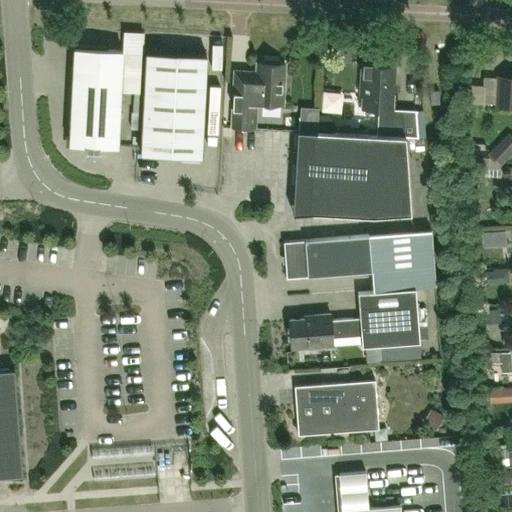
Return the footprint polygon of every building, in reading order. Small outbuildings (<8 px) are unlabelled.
[(70,47),(65,142),(118,145),(123,50),(70,47)] [(146,51),(142,133),(141,153),(201,156),(206,54),(146,51)] [(257,72),(235,71),(232,126),(255,128),(257,102),(283,103),(285,63),(280,63),(278,59),(265,58),(263,62),(258,62),(257,72)] [(415,109),(393,108),(395,65),(364,63),(361,107),(378,108),(377,134),(406,137),(416,137),(415,109)] [(497,104),(511,105),(511,76),(498,76),(497,104)] [(431,103),(439,103),(438,90),(430,90),(431,103)] [(292,213),(312,212),(374,215),(411,212),(406,137),(377,134),(297,130),(293,185),(292,213)] [(511,134),(490,147),(499,162),(511,154),(511,134)] [(282,263),(285,263),(286,277),(372,270),(369,234),(283,240),(285,256),(281,256),(282,263)] [(380,344),(420,341),(416,300),(415,287),(358,291),(359,304),(360,316),(331,319),(330,313),(314,314),(314,317),(289,319),(292,346),(333,343),(332,337),(361,335),(362,345),(380,344)] [(381,360),(421,357),(420,341),(380,344),(381,360)] [(0,511),(0,476),(23,474),(15,367),(0,368),(0,511)] [(375,379),(294,385),(296,405),(298,434),(369,428),(379,428),(375,379)] [(511,386),(494,388),(495,403),(511,401),(511,386)] [(420,482),(421,506),(436,505),(433,466),(415,467),(416,482),(420,482)] [(401,511),(401,504),(369,507),(366,471),(339,473),(341,511),(401,511)]
